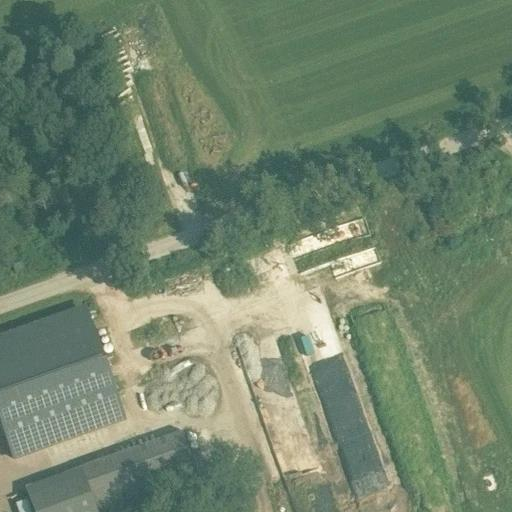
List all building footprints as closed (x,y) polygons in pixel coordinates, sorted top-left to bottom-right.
[(0,426),(13,464),(126,424),(85,308),(0,338),(0,426)] [(320,366),(333,411),(351,406),(338,361),(320,366)] [(182,435),(114,459),(132,511),(200,487),(182,435)] [(29,480),(39,511),(45,511),(97,495),(85,461),(29,480)] [(103,511),(98,496),(52,511),(103,511)]
